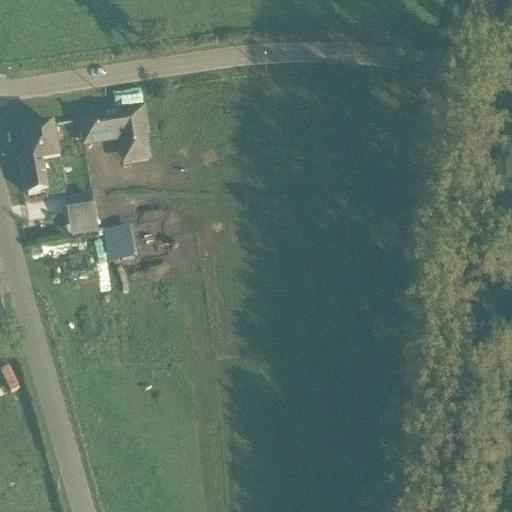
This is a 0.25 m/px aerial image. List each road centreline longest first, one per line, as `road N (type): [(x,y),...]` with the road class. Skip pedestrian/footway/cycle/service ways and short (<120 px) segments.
road 1 (unclassified): [(0,93),(267,58),(511,79)]
road 2 (unclassified): [(0,221),(78,511)]
